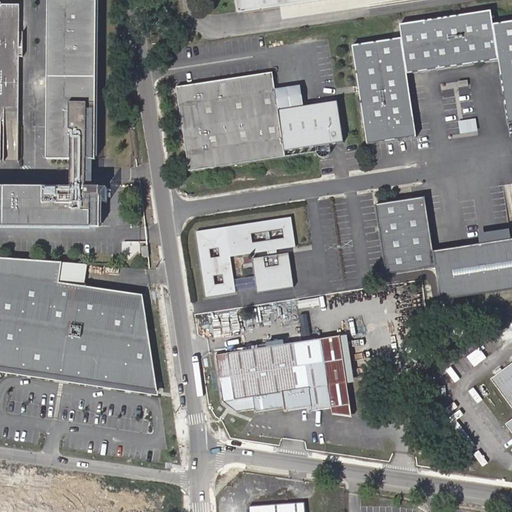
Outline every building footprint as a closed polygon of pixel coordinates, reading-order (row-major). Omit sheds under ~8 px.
[(47,0),(45,161),(69,161),(85,162),(93,162),(95,0),(47,0)] [(236,0),(238,13),(322,0),(236,0)] [(19,7),(0,6),(0,137),(2,138),(1,163),(16,163),(18,59),(18,34),(19,7)] [(351,44),(366,143),(415,136),(406,74),(500,60),(509,121),(511,120),(511,19),(494,23),(492,10),(398,24),(400,37),(351,44)] [(159,34),(151,36),(152,45),(161,44),(159,34)] [(285,156),(272,73),(177,87),(189,171),(285,156)] [(344,143),(338,102),(278,111),(284,152),(344,143)] [(84,188),(85,162),(69,161),(69,188),(84,188)] [(45,188),(0,188),(0,227),(98,228),(98,189),(93,188),(84,188),(69,188),(45,188)] [(423,190),(374,197),(386,274),(435,267),(440,301),(511,290),(511,239),(482,244),(433,252),(423,190)] [(296,247),(292,217),(227,227),(197,231),(207,297),(237,292),(231,257),(269,251),(269,256),(253,258),(255,269),(258,293),(295,287),(292,263),(290,253),(278,255),(278,250),(296,247)] [(511,232),(511,227),(481,232),(482,244),(511,239),(511,232)] [(61,263),(0,259),(0,366),(158,392),(143,296),(58,282),(61,263)] [(351,407),(341,337),(322,340),(215,356),(223,404),(227,404),(236,411),(235,414),(254,412),(254,414),(284,410),(284,414),(311,410),(312,412),(331,409),(351,407)] [(511,429),(511,368),(495,381),(511,404),(511,423),(509,426),(511,429)] [(227,404),(223,404),(235,414),(236,411),(227,404)] [(353,418),(351,407),(331,409),(332,416),(353,418)] [(305,511),(304,503),(249,507),(249,511),(305,511)]
